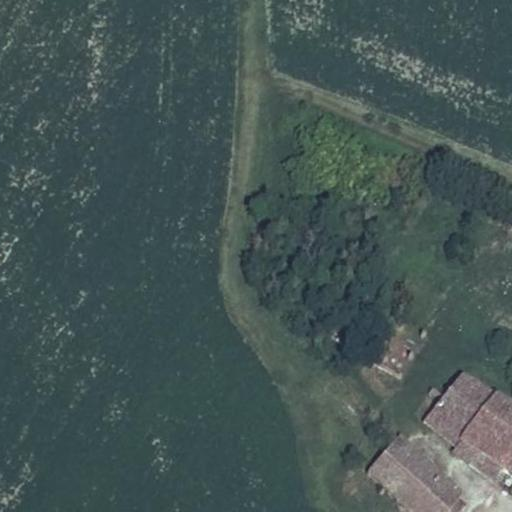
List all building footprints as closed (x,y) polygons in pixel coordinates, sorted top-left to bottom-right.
[(400,311),(383,355),(407,368),(429,323),(400,311)] [(501,449),(511,456),(511,388),(468,362),(452,385),(438,379),(423,402),(437,414),(441,409),(472,428),(487,405),(505,418),(478,450),(488,462),(501,449)] [(461,438),(478,450),(505,418),(487,405),(472,428),(441,409),(437,414),(460,433),(461,438)] [(376,471),(430,511),(445,495),(462,504),(474,486),(408,431),(376,471)] [(445,495),(430,511),(455,511),(462,504),(445,495)]
